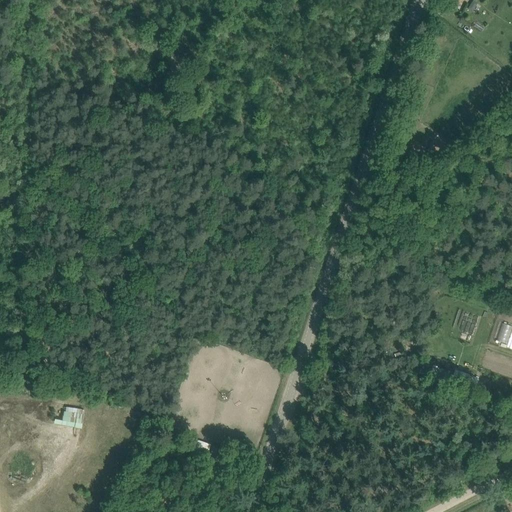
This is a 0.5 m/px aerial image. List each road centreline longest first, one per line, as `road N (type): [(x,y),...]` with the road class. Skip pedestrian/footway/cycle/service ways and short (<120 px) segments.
road 1 (tertiary): [(250,511),(419,0)]
road 2 (track): [(9,208),(35,0)]
